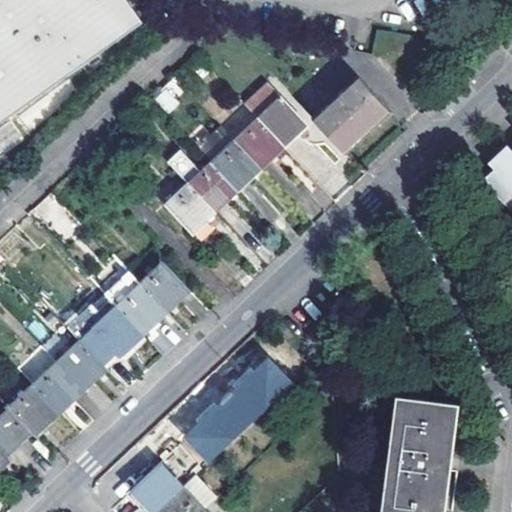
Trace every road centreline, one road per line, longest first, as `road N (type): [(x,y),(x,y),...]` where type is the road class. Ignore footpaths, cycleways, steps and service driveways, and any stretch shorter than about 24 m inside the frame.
road 1 (residential): [(392,180),(37,511)]
road 2 (residential): [(511,412),(392,180)]
road 3 (residential): [(511,71),(392,180)]
